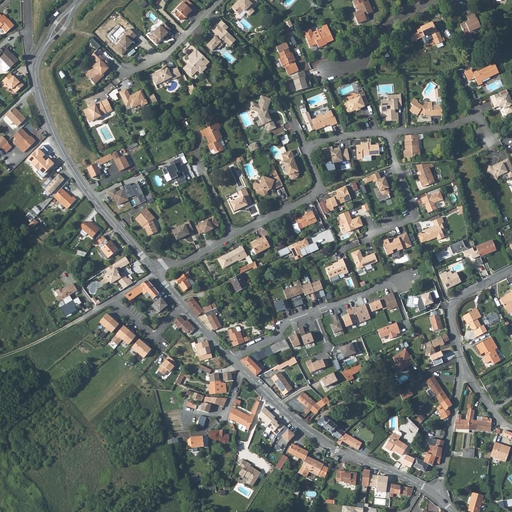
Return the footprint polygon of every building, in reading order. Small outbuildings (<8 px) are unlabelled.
[(192,11),(196,8),(187,0),(183,0),(182,2),(183,3),(176,9),(178,11),(176,14),(176,16),(180,20),(182,20),(191,11),(192,11)] [(243,10),(249,16),(254,11),(249,7),(251,4),(253,6),(257,1),(255,0),(241,0),(238,4),(236,3),(232,8),(239,15),(243,10)] [(362,0),(355,0),(352,2),(354,7),(357,6),(359,10),(352,13),(357,24),(365,20),(363,15),(366,13),(366,14),(372,12),(367,0),(363,2),(362,0)] [(0,14),(0,27),(1,27),(7,33),(14,26),(8,20),(7,21),(3,16),(2,17),(0,14)] [(469,33),(469,32),(479,27),(474,14),(466,17),(468,22),(466,23),(465,22),(459,24),(464,35),(469,33)] [(222,21),(219,24),(225,30),(228,27),(222,21)] [(436,31),(432,22),(416,29),(418,32),(413,34),(411,38),(413,42),(421,38),(424,44),(425,44),(428,43),(428,42),(433,39),(436,45),(443,42),(437,30),(436,31)] [(219,24),(217,23),(211,29),(217,35),(207,46),(212,51),(217,46),(220,42),(222,45),(225,42),(229,46),(235,40),(225,30),(219,24)] [(149,37),(157,45),(171,30),(164,24),(159,30),(157,28),(149,37)] [(304,32),(310,46),(317,43),(318,47),(324,44),(323,43),(325,42),(325,43),(333,40),(327,26),(322,28),(312,33),(310,33),(309,30),(304,32)] [(118,51),(122,55),(127,50),(126,49),(132,43),(131,41),(136,36),(129,29),(120,38),(121,40),(116,45),(120,49),(118,51)] [(101,46),(92,38),(89,41),(97,50),(101,46)] [(18,61),(12,55),(13,55),(7,49),(4,46),(0,49),(0,57),(4,61),(1,63),(1,65),(3,67),(1,69),(5,73),(18,61)] [(284,56),(282,58),(280,59),(283,66),(286,64),(287,67),(286,68),(289,75),(299,71),(296,63),(294,64),(293,62),(296,60),(293,53),(291,54),(289,49),(282,52),(284,56)] [(187,65),(183,69),(191,77),(197,71),(199,69),(200,69),(202,70),(204,70),(206,68),(206,67),(205,66),(209,62),(196,50),(192,54),(192,53),(188,57),(189,58),(187,61),(189,63),(187,65)] [(96,51),(91,56),(98,62),(93,67),(94,69),(96,71),(89,78),(95,84),(102,76),(101,75),(104,72),(105,73),(109,69),(107,67),(109,64),(96,51)] [(464,73),(468,81),(475,78),(478,85),(482,83),(481,81),(498,73),(494,64),(477,72),(477,71),(473,73),(471,69),(464,73)] [(177,77),(173,69),(173,68),(168,70),(167,68),(158,73),(156,72),(153,74),(153,75),(151,76),(156,85),(172,77),(173,80),(177,77)] [(87,76),(89,78),(96,71),(94,69),(87,76)] [(304,71),(291,76),(296,91),(311,87),(310,80),(306,80),(304,71)] [(20,81),(15,75),(14,76),(11,73),(3,80),(6,84),(7,83),(16,93),(25,84),(22,80),(20,81)] [(128,92),(121,96),(126,106),(130,104),(132,108),(140,104),(141,106),(147,103),(141,91),(130,96),(128,92)] [(364,106),(368,104),(363,91),(358,93),(360,97),(347,102),(347,103),(345,103),(343,107),(345,111),(348,112),(350,111),(351,112),(364,106)] [(498,93),(489,97),(494,108),(500,106),(500,105),(502,105),(505,113),(508,114),(511,112),(511,103),(508,93),(499,97),(498,93)] [(381,106),(381,113),(386,112),(386,114),(388,114),(388,121),(398,120),(398,113),(395,113),(395,107),(401,107),(401,95),(387,96),(388,100),(383,100),(384,106),(381,106)] [(267,112),(271,100),(262,96),(258,105),(252,103),(250,110),(258,113),(259,115),(258,116),(260,121),(262,125),(265,124),(268,132),(276,128),(272,120),(271,121),(267,112)] [(437,115),(442,115),(441,103),(436,103),(436,105),(432,106),(432,102),(428,102),(426,102),(424,107),(419,104),(418,101),(414,98),(410,104),(413,105),(409,110),(417,116),(419,112),(424,115),(430,115),(430,114),(432,114),(432,116),(437,115)] [(88,108),(83,110),(87,120),(92,117),(94,120),(96,119),(97,120),(98,120),(99,120),(99,119),(99,118),(101,117),(101,116),(106,114),(112,110),(107,99),(100,102),(95,104),(87,108),(88,108)] [(25,118),(14,107),(6,115),(17,126),(25,118)] [(330,126),(337,123),(334,117),(331,110),(327,112),(326,113),(323,115),(321,114),(317,116),(316,118),(311,120),(315,129),(316,130),(330,124),(330,126)] [(315,129),(311,120),(309,113),(306,112),(301,114),(309,132),(315,129)] [(217,121),(209,125),(210,127),(212,132),(218,129),(221,128),(217,121)] [(210,127),(207,129),(201,132),(203,137),(205,136),(208,142),(209,142),(211,145),(208,146),(209,148),(220,142),(219,139),(222,138),(218,129),(212,132),(210,127)] [(21,128),(13,135),(18,140),(26,148),(35,140),(31,137),(21,128)] [(289,140),(287,135),(280,138),(284,145),(288,143),(289,140)] [(418,135),(404,136),(405,140),(404,140),(405,152),(403,152),(403,157),(413,157),(415,155),(419,155),(419,149),(416,149),(415,144),(417,144),(417,139),(418,139),(418,135)] [(26,148),(18,140),(15,143),(23,151),(26,148)] [(7,141),(2,147),(6,152),(12,146),(7,141)] [(220,142),(209,148),(211,151),(214,149),(216,154),(224,151),(220,142)] [(255,143),(248,147),(251,152),(257,149),(255,143)] [(361,145),(356,145),(356,146),(357,159),(363,159),(362,156),(379,155),(379,145),(368,146),(368,143),(361,144),(361,145)] [(349,160),(347,150),(340,151),(339,149),(332,150),(332,151),(330,151),(330,148),(325,149),(326,153),(324,154),(325,162),(332,161),(333,164),(349,160)] [(96,163),(87,168),(92,177),(101,172),(98,166),(113,158),(119,171),(130,166),(124,155),(119,157),(116,151),(99,159),(95,161),(96,163)] [(291,151),(281,155),(284,162),(283,162),(288,176),(289,176),(290,178),(293,179),(297,177),(298,174),(297,172),(298,172),(294,164),(296,163),(291,151)] [(178,177),(180,181),(186,179),(183,172),(177,175),(176,173),(178,172),(176,168),(183,165),(180,159),(170,163),(171,165),(166,168),(168,173),(164,176),(167,181),(171,180),(178,177)] [(511,176),(511,166),(508,159),(497,164),(498,166),(493,167),(489,166),(487,172),(491,174),(490,178),(497,180),(498,176),(502,174),(507,172),(507,174),(509,178),(511,176)] [(432,164),(427,164),(417,165),(421,175),(419,176),(418,176),(423,187),(434,182),(429,168),(433,167),(432,164)] [(371,175),(363,178),(365,183),(373,180),(373,182),(375,181),(380,192),(381,191),(382,195),(383,195),(388,193),(389,192),(388,188),(389,188),(386,182),(387,181),(386,177),(381,179),(378,172),(371,175)] [(44,189),(50,194),(64,179),(58,173),(53,179),(44,189)] [(282,185),(278,176),(271,180),(262,176),(261,181),(260,184),(258,184),(256,190),(257,193),(263,195),(266,194),(267,190),(270,189),(271,189),(275,188),(282,185)] [(121,186),(123,189),(127,198),(134,195),(135,197),(137,196),(140,203),(146,201),(138,183),(131,187),(129,183),(121,186)] [(351,199),(346,186),(338,189),(339,192),(337,193),(337,195),(333,196),(334,197),(324,201),(328,211),(329,212),(334,210),(333,208),(337,206),(337,205),(351,199)] [(127,198),(123,189),(116,191),(114,188),(107,191),(111,200),(114,199),(117,206),(128,200),(127,198)] [(234,211),(252,203),(245,188),(240,191),(243,196),(240,198),(230,202),(234,211)] [(56,195),(54,198),(67,210),(76,200),(73,198),(71,199),(67,195),(66,195),(61,190),(56,195)] [(431,194),(421,198),(422,203),(424,202),(428,213),(437,209),(434,203),(443,200),(440,191),(431,195),(431,194)] [(324,201),(318,204),(323,214),(328,211),(324,201)] [(369,210),(367,204),(361,206),(363,212),(364,212),(369,210)] [(36,205),(26,216),(32,221),(41,211),(36,205)] [(142,212),(135,219),(142,227),(143,226),(145,228),(148,236),(156,233),(153,226),(153,223),(150,218),(152,216),(147,210),(143,213),(142,212)] [(304,216),(294,220),(296,224),(292,225),(295,232),(296,233),(300,232),(299,229),(316,222),(312,211),(304,215),(304,216)] [(351,220),(348,212),(339,215),(346,233),(355,229),(362,226),(359,217),(351,220)] [(213,217),(195,226),(199,234),(203,232),(204,234),(218,226),(218,225),(214,218),(213,217)] [(418,235),(421,243),(427,241),(437,237),(438,240),(444,238),(442,231),(444,230),(442,224),(444,223),(442,218),(433,221),(435,226),(423,231),(424,233),(418,235)] [(172,231),(176,240),(189,234),(193,231),(189,221),(184,223),(185,225),(172,231)] [(84,222),(79,227),(92,238),(99,230),(89,222),(87,224),(84,222)] [(381,242),(387,255),(393,253),(392,250),(397,248),(398,251),(402,249),(403,250),(408,247),(411,245),(406,233),(397,236),(398,238),(393,240),(394,242),(390,244),(388,239),(381,242)] [(95,242),(105,254),(108,258),(118,250),(110,241),(108,242),(103,236),(95,242)] [(264,236),(250,243),(256,254),(269,247),(264,236)] [(279,256),(280,257),(289,252),(291,250),(295,259),(306,254),(306,253),(309,252),(310,253),(318,249),(315,242),(308,245),(305,238),(276,251),(279,256)] [(465,247),(462,240),(461,241),(450,245),(452,249),(455,251),(456,253),(462,251),(464,257),(466,257),(468,256),(469,258),(472,259),(474,258),(476,264),(478,265),(482,263),(480,256),(478,253),(477,250),(474,252),(472,248),(468,249),(467,247),(466,248),(465,247)] [(477,250),(478,253),(493,246),(490,240),(476,247),(477,250)] [(241,245),(218,258),(223,268),(238,260),(238,261),(244,257),(247,256),(247,255),(241,245)] [(493,246),(478,253),(480,256),(495,250),(493,246)] [(351,254),(358,270),(377,262),(374,254),(363,258),(359,250),(351,254)] [(248,264),(252,262),(248,254),(247,255),(247,256),(244,257),(248,264)] [(127,260),(125,257),(119,260),(123,265),(123,266),(128,263),(126,260),(127,260)] [(339,263),(325,268),(329,278),(343,273),(344,275),(348,273),(342,259),(338,261),(339,263)] [(123,265),(119,260),(112,265),(114,268),(116,268),(117,270),(123,265)] [(114,268),(112,265),(109,267),(105,269),(108,272),(105,274),(106,275),(101,278),(101,280),(103,283),(105,283),(109,281),(111,283),(117,279),(120,277),(119,275),(118,275),(116,273),(118,272),(117,270),(116,268),(114,268)] [(446,272),(440,275),(447,289),(460,282),(455,273),(452,274),(450,271),(446,273),(446,272)] [(182,275),(176,280),(183,291),(191,285),(188,281),(190,279),(188,277),(190,275),(188,272),(182,275)] [(231,279),(237,292),(248,286),(243,274),(242,273),(231,279)] [(118,280),(124,288),(131,284),(124,275),(120,277),(117,279),(118,280)] [(139,286),(125,295),(129,300),(142,290),(145,293),(147,292),(153,299),(159,294),(147,280),(139,286)] [(310,282),(301,285),(304,293),(305,296),(322,289),(319,280),(310,283),(310,282)] [(77,291),(73,283),(63,288),(61,286),(55,290),(58,295),(55,297),(58,302),(62,300),(69,295),(77,291)] [(304,293),(301,285),(300,283),(283,290),(286,300),(304,293)] [(505,296),(500,299),(505,309),(511,305),(511,289),(510,291),(511,294),(505,297),(505,296)] [(428,293),(420,296),(420,297),(418,297),(417,306),(419,312),(426,310),(426,308),(429,307),(428,305),(432,303),(431,301),(435,299),(432,292),(429,294),(428,293)] [(369,303),(372,311),(382,308),(383,310),(388,308),(389,310),(398,306),(393,294),(369,303)] [(69,295),(62,300),(65,304),(59,307),(65,316),(76,310),(74,307),(82,303),(78,297),(71,300),(69,295)] [(161,297),(152,303),(159,311),(167,306),(161,297)] [(192,297),(186,302),(197,316),(203,312),(203,313),(204,312),(215,308),(218,307),(217,305),(216,306),(215,303),(211,305),(210,304),(201,308),(192,297)] [(282,299),(273,302),(276,312),(285,309),(282,299)] [(370,319),(365,304),(357,307),(356,306),(350,308),(353,316),(356,315),(360,323),(370,319)] [(356,323),(353,316),(350,308),(346,309),(348,314),(341,316),(346,327),(356,323)] [(474,332),(477,338),(478,338),(486,333),(483,327),(480,328),(476,321),(480,319),(475,309),(471,311),(472,313),(462,319),(466,326),(468,326),(469,329),(469,331),(474,332)] [(107,314),(100,322),(112,332),(119,324),(116,321),(117,320),(111,315),(110,316),(107,314)] [(214,314),(207,318),(214,331),(221,327),(214,314)] [(344,333),(336,314),(332,315),(334,321),(329,323),(333,333),(337,332),(339,336),(344,333)] [(439,315),(429,318),(433,331),(443,328),(439,315)] [(187,332),(193,326),(186,320),(185,321),(180,316),(178,318),(175,316),(171,320),(181,330),(183,328),(187,332)] [(396,322),(377,329),(381,338),(388,335),(389,339),(397,336),(396,334),(400,333),(396,322)] [(124,326),(117,334),(129,344),(136,336),(133,333),(134,332),(128,327),(127,328),(124,326)] [(314,341),(310,332),(306,333),(302,326),(297,327),(298,329),(301,336),(304,345),(314,341)] [(229,335),(228,335),(233,347),(244,342),(239,331),(235,332),(234,329),(229,331),(230,334),(229,335)] [(288,336),(293,347),(300,344),(298,337),(301,336),(298,329),(294,331),(295,333),(288,336)] [(426,344),(425,356),(430,356),(435,354),(432,349),(439,345),(440,347),(443,345),(443,344),(449,341),(446,335),(440,338),(440,337),(438,338),(426,344)] [(486,356),(489,362),(492,360),(494,364),(500,361),(494,350),(497,349),(491,338),(476,346),(481,355),(485,353),(486,356)] [(139,339),(132,347),(144,358),(151,349),(148,347),(149,345),(144,340),(142,342),(139,339)] [(281,341),(269,346),(273,354),(288,346),(287,343),(285,339),(281,341)] [(211,357),(207,341),(197,343),(195,344),(197,350),(198,356),(199,361),(211,357)] [(351,342),(338,347),(343,357),(355,352),(351,342)] [(262,350),(249,356),(252,361),(254,363),(273,354),(269,346),(262,350)] [(410,365),(414,363),(406,350),(393,358),(398,366),(398,365),(401,370),(410,365)] [(443,357),(440,352),(435,354),(430,356),(434,367),(443,363),(440,358),(443,357)] [(169,372),(176,362),(168,356),(157,369),(164,374),(167,370),(169,372)] [(246,358),(240,360),(256,376),(261,370),(254,363),(252,361),(251,363),(246,358)] [(292,358),(276,367),(278,369),(293,361),(292,358)] [(311,359),(305,361),(310,373),(328,366),(326,360),(323,361),(322,358),(312,362),(311,359)] [(199,364),(198,367),(209,373),(210,373),(212,373),(211,372),(209,372),(211,370),(206,367),(199,364)] [(350,369),(342,373),(348,382),(354,379),(352,375),(362,370),(360,364),(350,368),(350,369)] [(231,372),(223,373),(224,381),(227,381),(232,380),(231,372)] [(271,378),(284,395),(292,389),(279,372),(271,378)] [(333,372),(320,378),(324,387),(337,380),(333,372)] [(212,373),(210,373),(210,374),(210,382),(219,381),(219,373),(212,373)] [(426,382),(436,397),(443,392),(433,377),(426,382)] [(219,381),(210,382),(210,385),(215,385),(216,393),(226,392),(225,382),(219,383),(219,381)] [(408,389),(400,394),(400,396),(403,401),(412,395),(408,389)] [(304,411),(307,413),(310,410),(316,403),(303,392),(297,399),(307,407),(304,411)] [(443,392),(436,397),(441,403),(448,399),(443,392)] [(197,393),(195,393),(193,397),(201,401),(203,396),(200,395),(197,393)] [(316,403),(310,410),(315,414),(321,407),(330,401),(326,396),(319,401),(316,403)] [(203,403),(201,410),(209,413),(211,403),(221,405),(223,407),(226,398),(216,398),(205,397),(203,403)] [(235,398),(232,406),(235,407),(236,404),(239,405),(241,401),(235,398)] [(448,399),(441,403),(445,410),(439,414),(443,420),(445,418),(452,412),(452,406),(448,399)] [(230,415),(229,418),(236,421),(240,423),(239,426),(239,427),(240,428),(245,430),(245,429),(248,430),(250,424),(251,424),(252,421),(254,417),(255,414),(259,402),(257,401),(250,417),(245,413),(240,411),(237,409),(232,407),(230,411),(230,415)] [(259,417),(267,424),(273,418),(275,416),(263,406),(259,417)] [(469,420),(469,429),(476,430),(490,431),(491,423),(490,422),(491,419),(490,419),(488,418),(482,417),(481,421),(479,421),(473,420),(473,410),(470,410),(469,420)] [(457,415),(454,429),(461,429),(465,429),(465,421),(465,420),(460,420),(460,415),(457,415)] [(200,416),(197,426),(203,428),(206,418),(200,416)] [(317,425),(323,427),(329,420),(323,416),(317,425)] [(277,436),(284,426),(281,423),(279,424),(273,418),(267,424),(266,426),(277,436)] [(329,420),(323,427),(339,439),(345,433),(329,420)] [(412,422),(407,426),(416,435),(419,429),(412,422)] [(287,428),(280,436),(287,442),(294,434),(287,428)] [(437,428),(435,434),(438,436),(443,439),(444,432),(437,428)] [(511,433),(505,430),(503,436),(510,439),(511,433)] [(210,431),(209,438),(209,442),(229,442),(229,435),(225,435),(225,431),(214,431),(210,431)] [(339,439),(336,442),(340,444),(342,441),(358,450),(361,443),(348,435),(345,433),(339,439)] [(399,437),(394,433),(393,433),(384,447),(389,451),(390,449),(401,455),(407,446),(397,440),(399,437)] [(192,438),(193,448),(206,446),(204,436),(192,438)] [(169,439),(170,446),(179,444),(178,437),(169,439)] [(442,441),(437,439),(435,446),(429,445),(429,449),(425,448),(424,452),(426,453),(422,461),(428,464),(432,466),(434,462),(440,464),(441,449),(442,449),(444,441),(442,441)] [(275,440),(270,449),(276,453),(281,444),(275,440)] [(510,448),(495,442),(494,446),(490,457),(505,462),(510,448)] [(299,457),(305,460),(307,456),(308,452),(292,444),(288,452),(294,455),(293,459),(297,461),(299,457)] [(415,458),(406,454),(400,463),(411,468),(412,466),(415,458)] [(279,463),(276,467),(281,470),(288,458),(284,455),(279,463)] [(302,466),(301,467),(318,475),(323,465),(324,464),(307,456),(305,460),(304,462),(302,466)] [(415,458),(412,466),(424,472),(428,464),(422,461),(415,458)] [(243,467),(238,474),(243,477),(245,475),(248,477),(249,479),(246,483),(252,487),(261,473),(252,467),(251,468),(250,467),(250,466),(251,465),(243,460),(239,465),(243,467)] [(323,465),(318,475),(325,478),(329,468),(323,465)] [(362,485),(367,486),(367,483),(368,483),(369,474),(373,475),(373,472),(370,472),(370,470),(364,469),(363,478),(362,485)] [(338,471),(337,481),(344,481),(344,482),(350,483),(350,484),(356,485),(357,473),(351,472),(351,474),(342,473),(342,471),(338,471)] [(367,483),(367,486),(376,487),(376,491),(386,493),(388,477),(378,475),(373,475),(369,474),(368,483),(367,483)] [(390,493),(390,496),(392,497),(393,493),(400,494),(411,496),(413,488),(407,487),(391,484),(390,493)] [(473,509),(472,511),(475,511),(479,511),(483,495),(473,492),(472,494),(477,495),(473,507),(474,508),(474,509),(473,509)] [(472,494),(468,510),(472,511),(473,509),(474,509),(474,508),(473,507),(477,495),(472,494)]
